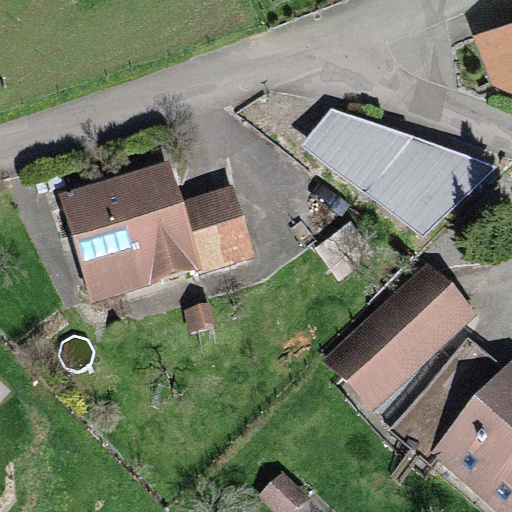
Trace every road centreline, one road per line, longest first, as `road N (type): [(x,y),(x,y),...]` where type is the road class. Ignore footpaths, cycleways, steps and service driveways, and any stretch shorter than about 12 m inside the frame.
road 1 (residential): [(0,157),(378,38)]
road 2 (residential): [(378,38),(418,94),(511,141)]
